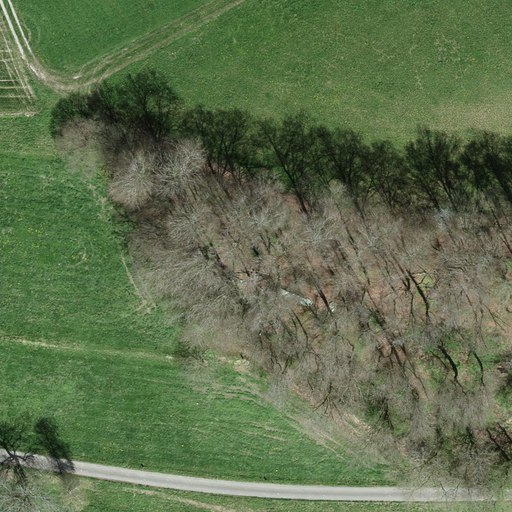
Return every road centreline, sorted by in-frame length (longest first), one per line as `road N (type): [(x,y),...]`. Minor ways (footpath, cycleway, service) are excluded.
road 1 (unclassified): [(511,495),(60,468),(0,456)]
road 2 (track): [(511,250),(353,230),(132,138),(48,88)]
road 3 (track): [(4,0),(48,88),(225,0)]
